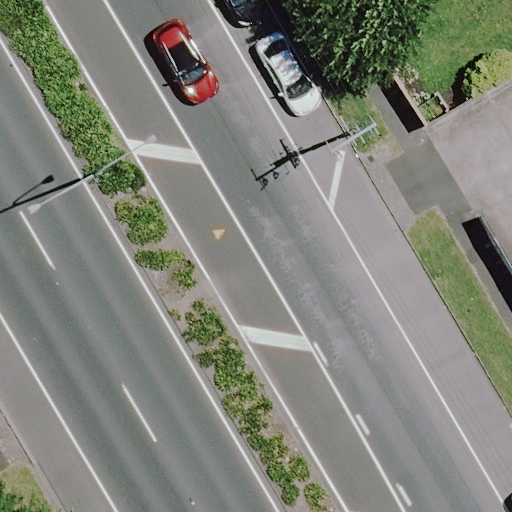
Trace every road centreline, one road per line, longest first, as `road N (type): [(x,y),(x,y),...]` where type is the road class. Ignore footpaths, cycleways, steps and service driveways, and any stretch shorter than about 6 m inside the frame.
road 1 (trunk): [(139,0),(438,511)]
road 2 (trunk): [(202,511),(0,167)]
